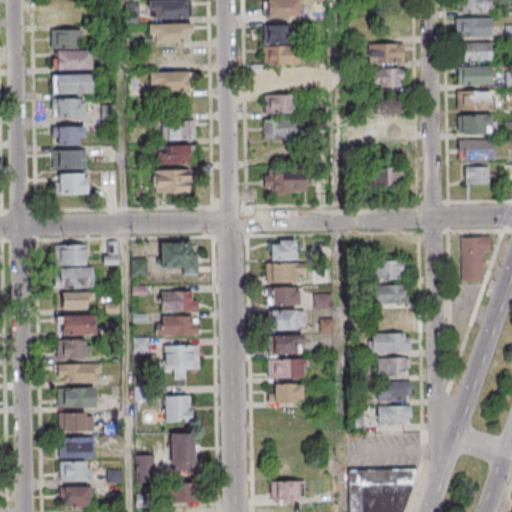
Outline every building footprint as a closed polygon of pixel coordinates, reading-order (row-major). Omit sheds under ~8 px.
[(186,0),(150,0),(150,18),(186,18),(186,0)] [(299,0),(264,0),(265,16),(299,16),(299,0)] [(455,0),(455,12),(491,12),(491,0),(455,0)] [(454,18),(454,36),(491,36),(491,18),(454,18)] [(147,24),(147,43),(191,43),(191,24),(147,24)] [(262,25),(262,43),(289,43),(289,25),(262,25)] [(91,69),(90,50),(80,50),(80,29),(50,29),(50,50),(51,50),(52,69),(91,69)] [(491,42),(459,42),(459,61),(491,61),(491,42)] [(368,62),(404,62),(404,43),(368,43),(368,62)] [(262,64),(297,64),(297,46),(262,46),(262,64)] [(457,84),(492,84),(492,66),(457,66),(457,84)] [(371,87),(403,87),(403,68),(371,68),(371,87)] [(262,70),(262,88),(298,88),(298,70),(262,70)] [(148,93),(188,93),(188,73),(148,73),(148,93)] [(90,93),(90,75),(51,75),(51,93),(90,93)] [(456,110),(490,110),(490,91),(456,91),(456,110)] [(264,94),(264,113),(297,113),(297,94),(264,94)] [(83,117),(83,98),(50,98),(50,117),(83,117)] [(371,113),(399,113),(399,98),(371,98),(371,113)] [(457,114),(457,134),(493,134),(493,114),(457,114)] [(400,117),(369,117),(369,138),(400,138),(400,117)] [(262,139),(298,139),(298,119),(262,119),(262,139)] [(193,140),(193,120),(161,120),(161,140),(193,140)] [(51,143),(83,143),(83,126),(51,126),(51,143)] [(493,139),(458,139),(458,160),(493,160),(493,139)] [(190,145),(155,145),(155,165),(190,165),(190,145)] [(51,168),(84,168),(84,149),(51,149),(51,168)] [(465,184),(488,184),(488,166),(465,166),(465,184)] [(405,187),(405,167),(369,167),(369,187),(405,187)] [(306,169),(264,169),(264,193),(306,193),(306,169)] [(189,170),(152,170),(152,193),(189,193),(189,170)] [(86,194),(86,173),(54,173),(54,194),(86,194)] [(489,252),(489,237),(461,237),(461,281),(483,281),(483,252),(489,252)] [(117,265),(117,242),(104,242),(104,265),(117,265)] [(295,242),(269,242),(269,260),(295,260),(295,242)] [(191,268),(191,243),(157,243),(157,268),(191,268)] [(85,244),(53,244),(53,265),(85,265),(85,244)] [(407,261),(377,261),(377,280),(407,280),(407,261)] [(295,283),(295,274),(304,274),(304,264),(265,264),(265,283),(295,283)] [(53,268),(53,289),(92,289),(92,268),(53,268)] [(407,304),(407,286),(377,286),(377,304),(407,304)] [(266,306),(298,306),(298,288),(267,287),(266,306)] [(160,310),(195,310),(195,291),(160,291),(160,310)] [(92,293),(59,292),(59,309),(92,309),(92,293)] [(331,294),(313,294),(313,308),(331,308),(331,294)] [(303,310),(268,310),(268,330),(303,330),(303,310)] [(407,328),(407,311),(374,311),(374,328),(407,328)] [(59,316),(59,334),(95,334),(95,316),(59,316)] [(155,334),(196,334),(196,317),(155,317),(155,334)] [(319,333),(333,333),(333,318),(319,318),(319,333)] [(369,334),(369,353),(409,353),(409,334),(369,334)] [(301,335),(267,335),(267,355),(301,355),(301,335)] [(89,339),(56,339),(56,358),(89,358),(89,339)] [(198,345),(163,345),(163,370),(174,370),(174,379),(185,379),(185,369),(198,369),(198,345)] [(409,377),(409,359),(375,359),(375,377),(409,377)] [(267,380),(303,380),(303,360),(267,360),(267,380)] [(57,381),(96,381),(96,373),(100,373),(100,363),(57,363),(57,381)] [(376,382),(376,401),(409,401),(409,382),(376,382)] [(270,403),(301,403),(301,385),(270,385),(270,403)] [(56,387),(56,406),(93,406),(93,387),(56,387)] [(163,422),(190,422),(190,396),(163,396),(163,422)] [(377,425),(410,425),(410,407),(377,407),(377,425)] [(92,412),(56,412),(56,431),(92,431),(92,412)] [(193,469),(193,434),(171,434),(171,469),(193,469)] [(92,438),(59,438),(59,458),(92,458),(92,438)] [(88,462),(58,462),(58,481),(88,481),(88,462)] [(347,470),(347,511),(401,511),(417,467),(347,470)] [(298,482),(270,482),(270,499),(298,499),(298,482)] [(193,503),(193,483),(171,483),(171,503),(193,503)] [(89,508),(89,488),(60,488),(60,508),(89,508)]
